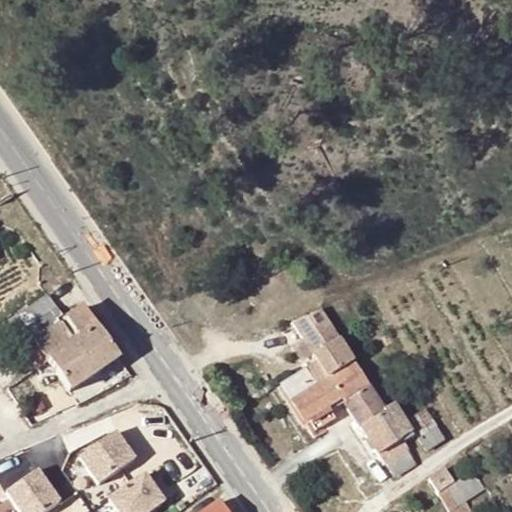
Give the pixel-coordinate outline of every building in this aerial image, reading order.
[(41,352),(49,362),(60,377),(71,393),(118,361),(103,340),(87,350),(67,322),(49,297),(6,326),(24,352),(27,350),(32,358),(41,352)] [(87,350),(103,340),(83,311),(67,322),(87,350)] [(291,324),(318,365),(327,380),(352,363),(319,311),(291,324)] [(314,388),(304,373),(281,389),(303,424),(307,421),(327,408),(340,399),(343,404),(368,388),(352,363),(327,380),(314,388)] [(327,380),(318,365),(304,373),(314,388),(327,380)] [(382,411),(368,388),(343,404),(362,432),(386,416),(382,411)] [(51,412),(45,401),(34,408),(40,419),(51,412)] [(362,432),(382,462),(395,454),(390,446),(400,439),(410,433),(393,405),(387,408),(382,411),(386,416),(362,432)] [(327,408),(307,421),(314,433),(334,419),(330,413),(327,408)] [(434,429),(417,439),(425,452),(442,440),(434,429)] [(96,486),(131,459),(111,432),(75,459),(96,486)] [(395,454),(382,462),(393,478),(416,463),(400,439),(390,446),(395,454)] [(445,470),(428,480),(436,494),(453,484),(445,470)] [(453,484),(436,494),(447,511),(470,511),(464,502),(484,489),(472,471),(453,484)] [(106,500),(115,511),(146,511),(162,500),(141,473),(106,500)] [(14,511),(48,511),(57,505),(34,474),(3,497),(14,511)] [(224,511),(219,503),(205,511),(224,511)]
